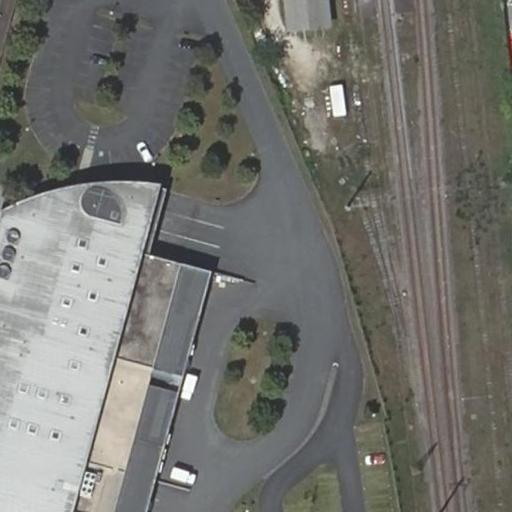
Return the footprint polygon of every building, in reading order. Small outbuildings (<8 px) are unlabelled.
[(287,0),(291,27),(331,22),(327,0),(287,0)] [(0,511),(114,511),(181,267),(148,258),(139,255),(157,188),(135,182),(129,204),(118,201),(117,199),(115,198),(112,195),(109,193),(106,191),(101,189),(97,189),(93,189),(90,190),(87,191),(85,193),(82,196),(81,201),(80,206),(82,211),(84,215),(87,218),(91,219),(98,221),(93,242),(0,217),(0,511)] [(13,209),(0,215),(0,217),(93,242),(98,221),(91,219),(87,218),(84,215),(82,211),(80,206),(81,201),(82,196),(85,193),(87,191),(90,190),(93,189),(97,189),(101,189),(106,191),(109,193),(112,195),(115,198),(117,199),(118,201),(129,204),(135,182),(116,183),(95,185),(78,187),(60,191),(46,196),(42,197),(30,202),(13,209)] [(181,267),(114,511),(146,511),(178,397),(167,394),(171,376),(182,379),(211,275),(181,267)] [(182,379),(171,376),(167,394),(178,397),(182,379)]
